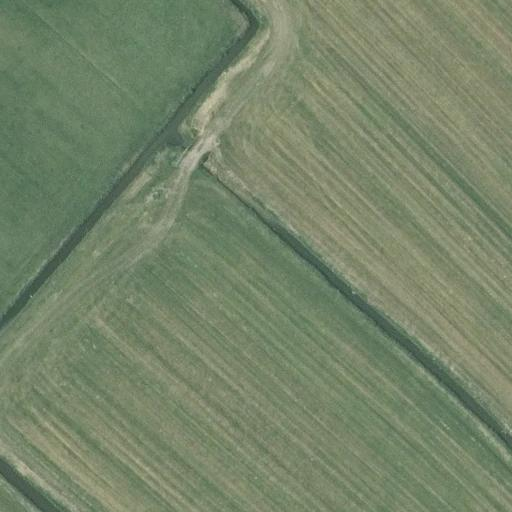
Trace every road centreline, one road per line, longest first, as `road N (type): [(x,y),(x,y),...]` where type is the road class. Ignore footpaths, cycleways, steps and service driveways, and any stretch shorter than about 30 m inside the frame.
road 1 (track): [(266,0),(281,23),(280,50),(219,130),(0,363)]
road 2 (track): [(0,431),(93,511)]
